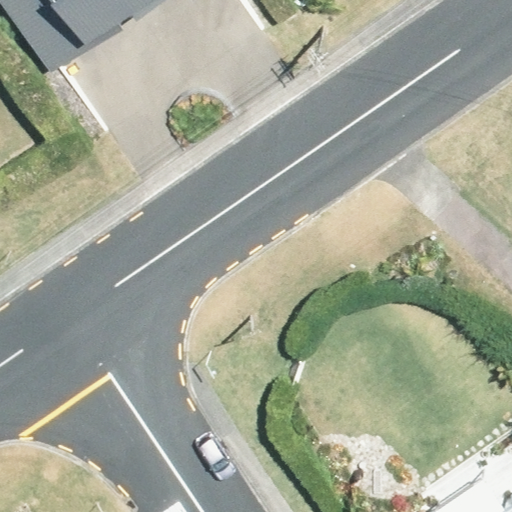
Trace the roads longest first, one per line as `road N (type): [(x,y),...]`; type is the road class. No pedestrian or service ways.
road 1 (residential): [(511,15),(72,319)]
road 2 (residential): [(72,319),(201,511)]
